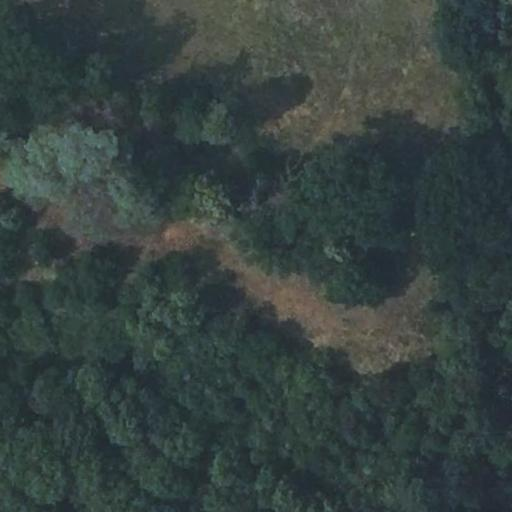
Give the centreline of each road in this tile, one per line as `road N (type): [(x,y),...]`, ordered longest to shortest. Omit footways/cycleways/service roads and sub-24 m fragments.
road 1 (track): [(337,511),(408,494),(469,416),(510,297),(509,148),(499,82),(467,71)]
road 2 (track): [(0,394),(95,404),(169,435),(303,511)]
